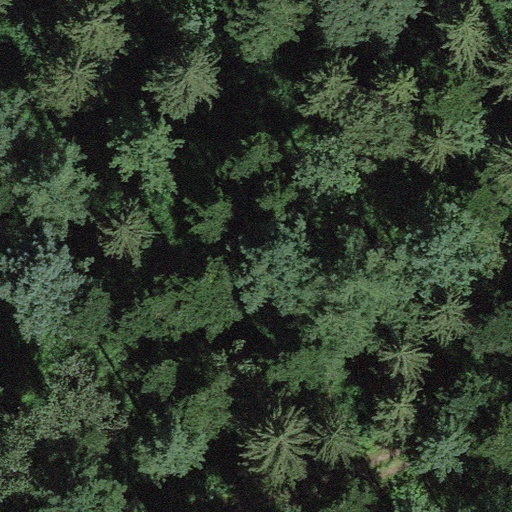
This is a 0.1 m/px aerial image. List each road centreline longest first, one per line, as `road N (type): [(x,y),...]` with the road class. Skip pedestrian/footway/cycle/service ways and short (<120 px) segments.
road 1 (track): [(511,207),(336,157),(0,108)]
road 2 (track): [(204,511),(511,419)]
